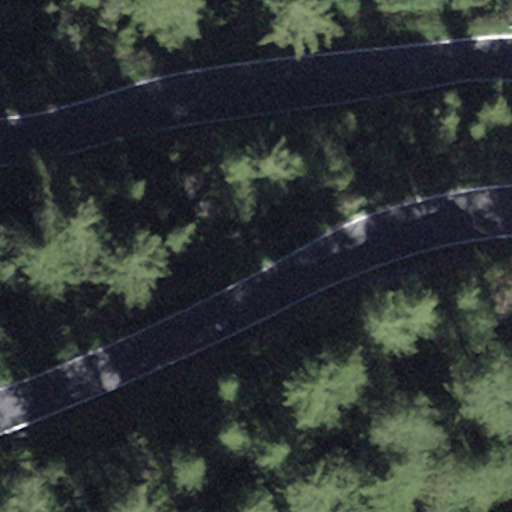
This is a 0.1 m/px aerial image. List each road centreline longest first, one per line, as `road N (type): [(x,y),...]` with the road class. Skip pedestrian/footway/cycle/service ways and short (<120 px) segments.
road 1 (tertiary): [(0,410),(169,340),(359,245),(438,219),(511,209)]
road 2 (tertiary): [(511,56),(183,97),(69,130),(0,140)]
